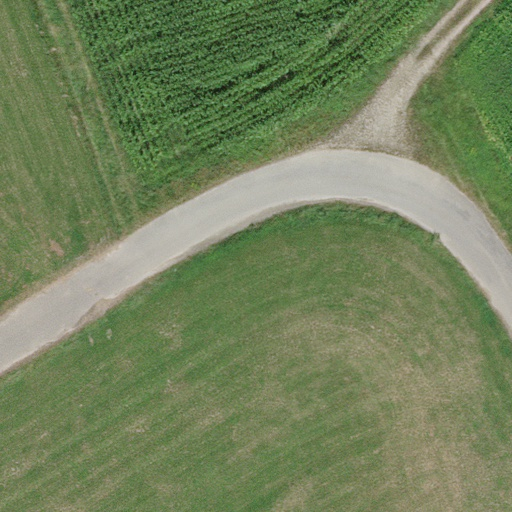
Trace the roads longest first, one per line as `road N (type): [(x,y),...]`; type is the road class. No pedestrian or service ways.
road 1 (track): [(0,341),(213,206),(306,176),(392,180),(453,209),(511,286)]
road 2 (track): [(490,0),(434,51),(375,127),(359,179)]
